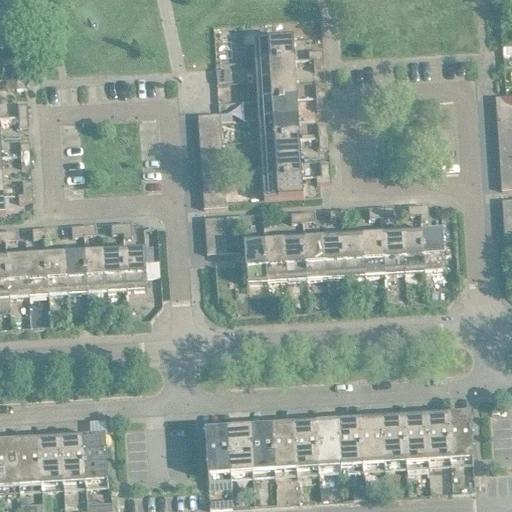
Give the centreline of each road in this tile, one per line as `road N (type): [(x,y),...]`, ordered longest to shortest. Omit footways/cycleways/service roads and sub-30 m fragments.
road 1 (residential): [(478,185),(473,88),(344,94),(349,191)]
road 2 (residential): [(175,200),(171,106),(50,112),(55,206)]
road 3 (residential): [(488,385),(185,402)]
road 4 (unclassified): [(183,348),(485,328)]
road 5 (residential): [(185,402),(0,413)]
road 6 (unclassified): [(0,360),(183,348)]
road 7 (residential): [(341,511),(511,502)]
road 8 (residential): [(183,348),(175,200)]
road 9 (residential): [(485,328),(478,185)]
road 10 (residential): [(349,191),(478,185)]
road 11 (residential): [(55,206),(175,200)]
